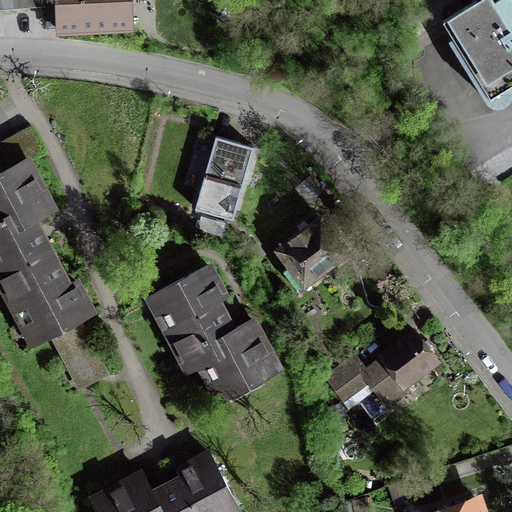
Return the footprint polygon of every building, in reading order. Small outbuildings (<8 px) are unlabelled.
[(0,0),(0,10),(55,4),(54,0),(0,0)] [(129,0),(54,0),(55,4),(56,30),(112,27),(131,26),(129,0)] [(511,0),(487,0),(478,6),(450,22),(493,92),(511,80),(511,0)] [(0,173),(25,160),(40,152),(27,127),(3,140),(0,141),(0,173)] [(246,169),(252,148),(214,137),(194,209),(231,220),(246,169)] [(38,341),(56,331),(77,320),(90,313),(74,282),(62,289),(34,237),(27,223),(51,210),(25,160),(0,173),(0,282),(4,290),(9,287),(18,303),(12,306),(23,326),(29,323),(38,341)] [(343,253),(319,220),(309,228),(307,226),(288,241),(289,243),(279,251),(290,266),(283,272),(295,289),(343,253)] [(154,293),(154,294),(163,311),(158,314),(178,353),(184,350),(193,368),(200,364),(210,383),(216,380),(225,398),(277,370),(250,320),(226,333),(217,316),(211,304),(223,297),(206,266),(154,293)] [(106,377),(77,320),(56,331),(85,387),(106,377)] [(435,361),(412,331),(380,355),(386,362),(381,366),(379,363),(373,367),(365,373),(369,379),(368,380),(387,405),(407,390),(403,385),(416,375),(421,376),(428,371),(428,366),(435,361)] [(365,373),(353,357),(326,377),(342,399),(368,380),(369,379),(365,373)] [(208,454),(177,471),(184,483),(171,489),(154,498),(142,474),(129,481),(132,487),(126,491),(123,484),(91,500),(97,511),(224,511),(236,506),(208,454)] [(392,496),(415,488),(411,476),(388,484),(392,496)] [(480,511),(477,500),(442,511),(480,511)]
